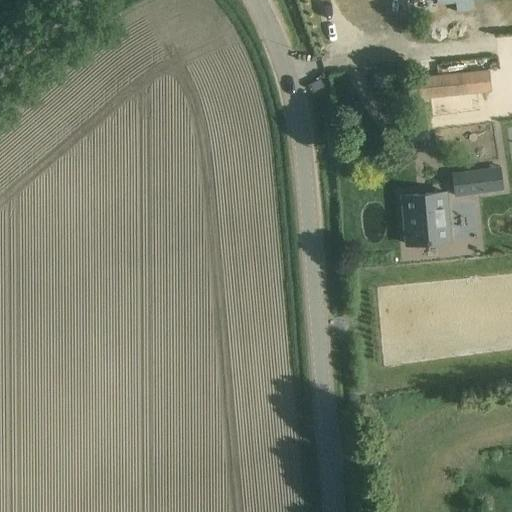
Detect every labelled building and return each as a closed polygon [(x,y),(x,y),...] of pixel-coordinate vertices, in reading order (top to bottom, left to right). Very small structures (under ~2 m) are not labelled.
[(436,0),(437,4),(453,2),(455,1),(456,11),(474,9),(473,0),(436,0)] [(411,99),(492,90),(490,69),(408,78),(411,99)] [(375,85),(387,84),(385,73),(374,74),(375,85)] [(476,171),(452,174),(455,195),(479,192),(476,171)] [(408,244),(428,243),(449,241),(445,192),(403,196),(408,244)]
